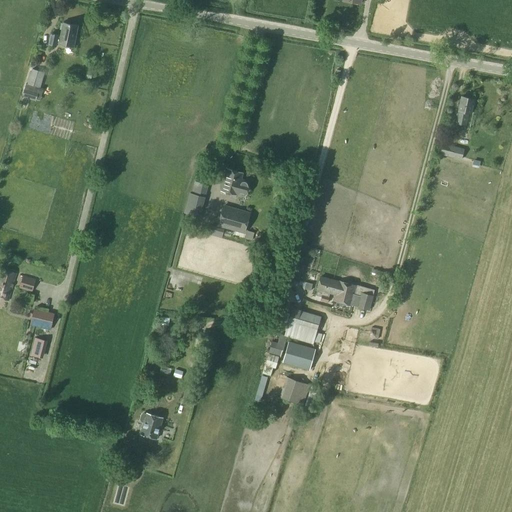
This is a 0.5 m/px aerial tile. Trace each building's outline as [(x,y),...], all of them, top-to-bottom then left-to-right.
[(48,44),(58,46),(59,44),(74,47),(78,26),(63,23),(63,24),(61,23),(59,30),(61,30),(60,38),(58,38),(58,35),(51,34),(48,44)] [(24,83),(25,84),(21,96),(36,100),(44,73),(29,68),(24,83)] [(456,123),(465,125),(468,113),(471,114),(474,100),(461,97),(458,111),(456,123)] [(436,153),(461,160),(464,150),(438,143),(436,153)] [(221,191),(236,195),(244,197),(247,192),(248,188),(248,182),(240,180),(242,173),(227,169),(221,191)] [(196,171),(192,187),(205,190),(209,175),(196,171)] [(183,216),(196,220),(203,195),(190,191),(183,216)] [(218,226),(244,234),(250,214),(224,206),(218,226)] [(0,269),(0,298),(8,301),(14,280),(16,274),(0,269)] [(21,281),(19,289),(32,293),(34,285),(35,280),(22,276),(21,281)] [(317,290),(316,296),(321,297),(320,301),(327,303),(328,299),(330,294),(331,294),(334,295),(335,295),(338,282),(320,277),(317,290)] [(334,295),(333,301),(334,301),(352,306),(357,286),(338,281),(338,282),(335,295),(334,295)] [(361,292),(357,307),(368,310),(372,295),(361,292)] [(287,326),(284,336),(285,336),(312,344),(313,341),(319,343),(321,334),(316,332),(321,316),(299,310),(292,308),(291,311),(289,319),(287,326)] [(32,315),(30,324),(50,329),(52,320),(32,315)] [(369,325),(366,335),(375,337),(377,327),(369,325)] [(348,334),(353,334),(353,341),(362,341),(362,335),(366,335),(366,326),(343,326),(343,338),(348,338),(348,334)] [(277,358),(279,359),(285,336),(284,336),(279,335),(277,343),(271,342),(268,355),(277,358)] [(35,337),(31,355),(39,357),(43,339),(35,337)] [(314,349),(288,341),(282,363),(308,370),(314,349)] [(268,355),(265,365),(274,368),(277,358),(268,355)] [(173,376),(181,378),(183,371),(175,369),(173,376)] [(281,398),(301,405),(308,385),(287,378),(281,398)] [(318,388),(311,385),(304,406),(311,408),(318,388)] [(141,415),(139,420),(141,422),(143,423),(140,434),(156,439),(162,419),(146,414),(146,415),(143,414),(141,415)] [(130,461),(138,464),(141,453),(132,451),(130,461)] [(124,463),(121,472),(135,476),(137,469),(138,467),(124,463)]
